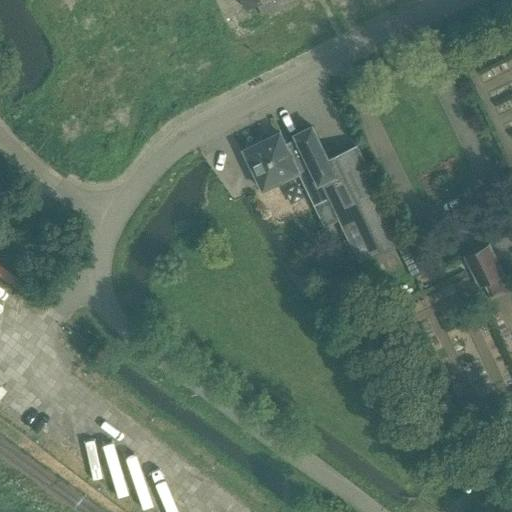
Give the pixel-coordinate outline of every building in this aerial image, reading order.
[(241,0),(246,10),(257,5),(262,16),(295,0),(241,0)] [(324,228),(340,221),(314,167),(328,159),(312,127),(295,136),(296,140),(286,145),(280,134),(262,143),(261,140),(247,147),(248,150),(244,151),(246,155),(243,156),(250,171),(253,169),(263,191),(298,174),(324,228)] [(314,167),(340,221),(369,282),(402,266),(393,247),(404,242),(357,145),(328,159),(314,167)] [(398,248),(413,278),(426,272),(411,241),(398,248)] [(500,278),(503,276),(488,246),(466,257),(481,287),(484,286),(491,300),(507,292),(500,278)] [(354,261),(344,266),(354,287),(364,282),(354,261)] [(478,494),(486,511),(511,498),(503,481),(478,494)]
